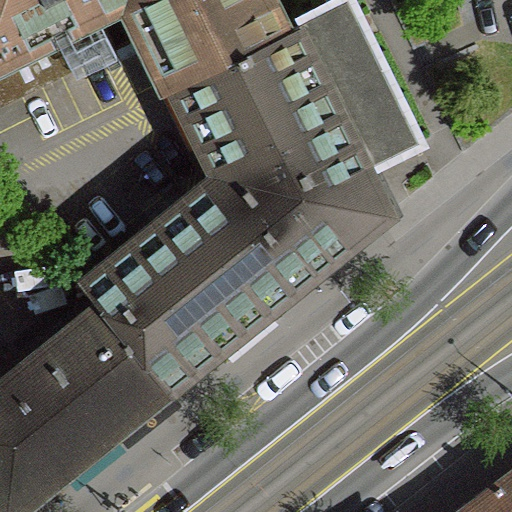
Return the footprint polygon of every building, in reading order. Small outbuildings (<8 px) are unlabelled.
[(176,88),(293,31),(277,0),(0,0),(0,69),(125,8),(142,42),(167,92),(176,88)] [(293,31),(371,167),(420,144),(350,2),(293,31)] [(176,88),(218,174),(282,301),(395,212),(371,167),(293,31),(176,88)] [(85,281),(101,301),(171,388),(172,390),(282,301),(218,174),(85,281)] [(0,508),(2,511),(14,511),(171,388),(101,301),(0,382),(0,508)] [(511,511),(511,475),(470,507),(473,511),(511,511)]
